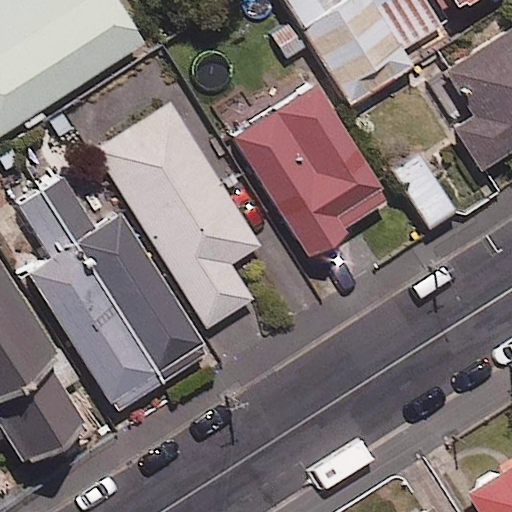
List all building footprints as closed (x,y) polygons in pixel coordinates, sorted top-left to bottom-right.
[(0,0),(0,131),(140,40),(114,0),(0,0)] [(272,0),(340,108),(406,66),(395,49),(364,0),(272,0)] [(364,0),(395,49),(398,48),(441,21),(427,0),(364,0)] [(511,22),(442,68),(470,111),(446,126),(474,170),(511,144),(511,22)] [(384,201),(309,86),(225,140),(300,255),(384,201)] [(254,246),(165,103),(89,150),(201,328),(246,299),(224,264),(254,246)] [(450,209),(416,157),(390,175),(424,226),(450,209)] [(90,230),(56,177),(0,212),(0,223),(10,239),(23,230),(43,261),(20,275),(106,411),(199,351),(113,215),(90,230)] [(0,462),(90,404),(0,265),(0,462)] [(511,511),(511,462),(458,496),(467,511),(511,511)]
